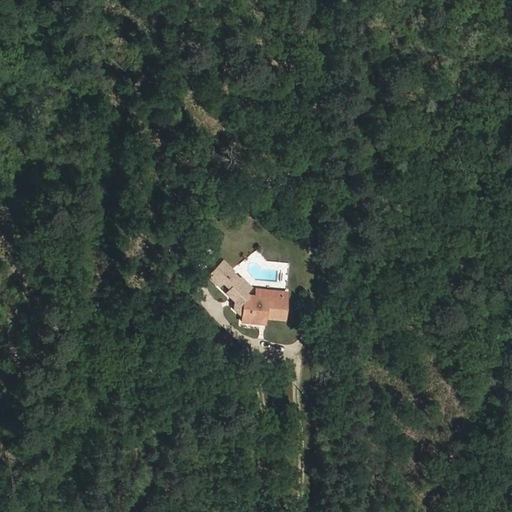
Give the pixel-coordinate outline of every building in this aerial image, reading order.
[(290,186),(293,165),(280,163),(277,185),(290,186)] [(287,217),(288,208),(273,207),(272,216),(287,217)] [(284,318),(285,299),(255,296),(247,295),(244,292),(250,287),(240,278),(239,279),(231,272),(232,270),(222,261),(208,275),(218,285),(221,282),(229,289),(226,293),(234,301),(233,308),(241,316),(241,322),(259,323),(260,316),(264,317),(284,318)] [(285,299),(286,292),(256,289),(255,296),(285,299)] [(511,490),(511,475),(510,474),(496,489),(508,501),(511,496),(511,490)]
